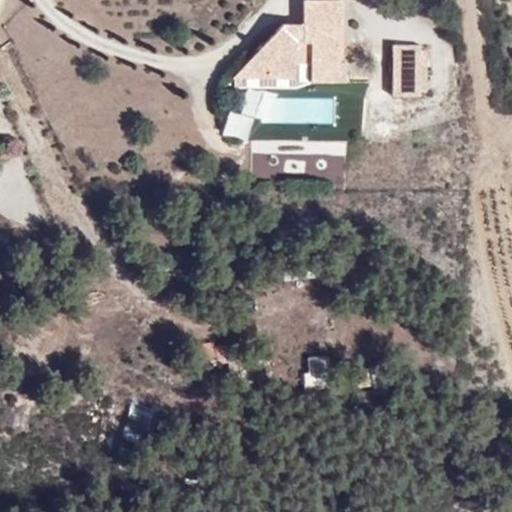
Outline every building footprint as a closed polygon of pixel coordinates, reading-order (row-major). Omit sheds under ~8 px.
[(350,102),(347,2),(305,3),(291,26),(232,80),(256,102),(350,102)] [(389,44),(389,93),(423,93),(423,43),(389,44)] [(194,346),(196,365),(225,362),(223,343),(194,346)] [(303,389),(327,389),(327,357),(303,357),(303,389)] [(141,437),(145,406),(127,403),(122,434),(141,437)]
